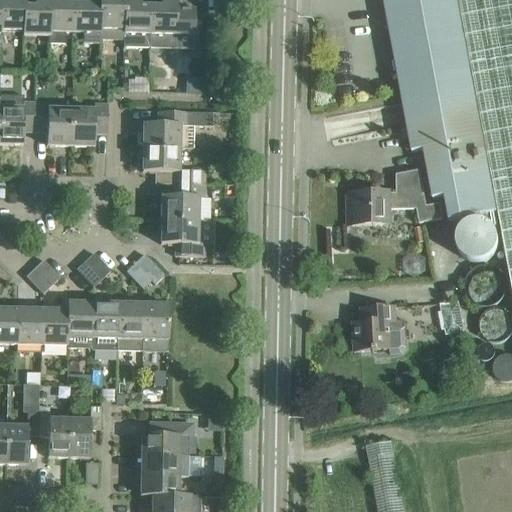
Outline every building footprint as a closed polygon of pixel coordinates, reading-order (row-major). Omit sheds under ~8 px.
[(0,4),(0,32),(23,33),(23,37),(24,0),(9,0),(9,5),(0,4)] [(25,0),(24,0),(23,37),(48,38),(48,46),(49,46),(49,0),(48,0),(49,0),(37,0),(34,0),(34,9),(25,9),(25,0)] [(64,0),(49,0),(49,46),(65,46),(65,34),(74,34),(75,2),(74,2),(74,7),(64,6),(64,0)] [(75,2),(74,34),(83,35),(83,45),(99,45),(100,0),(84,0),(85,7),(75,7),(75,2)] [(100,0),(99,45),(102,45),(102,42),(123,42),(123,49),(124,49),(125,0),(110,0),(110,3),(101,3),(100,0)] [(125,0),(124,49),(149,50),(150,4),(150,8),(140,8),(140,0),(125,0)] [(150,4),(149,50),(155,50),(158,50),(175,50),(193,51),(194,11),(176,11),(175,0),(160,0),(160,9),(151,8),(151,4),(150,4)] [(449,223),(497,214),(457,0),(383,0),(412,153),(424,151),(433,200),(445,198),(449,223)] [(511,0),(457,0),(497,214),(511,293),(511,0)] [(23,134),(35,134),(35,105),(22,105),(22,98),(0,97),(0,146),(22,147),(23,134)] [(46,148),(70,148),(71,111),(48,111),(48,105),(35,105),(35,134),(47,134),(46,148)] [(94,112),(71,111),(70,148),(94,149),(94,135),(107,135),(107,107),(94,106),(94,112)] [(143,150),(179,151),(179,128),(211,128),(212,115),(158,114),(158,126),(143,126),(143,150)] [(179,151),(143,150),(142,174),(155,174),(155,186),(175,186),(204,187),(204,174),(179,173),(179,151)] [(396,195),(348,195),(348,227),(389,226),(389,211),(417,211),(419,225),(443,220),(440,205),(426,208),(420,172),(396,176),(396,195)] [(204,187),(175,186),(175,198),(161,198),(161,222),(198,223),(198,200),(204,200),(204,187)] [(161,222),(161,246),(175,246),(175,259),(204,259),(204,246),(197,246),(197,237),(204,238),(209,234),(209,226),(206,224),(206,223),(198,223),(161,222)] [(414,230),(417,245),(424,244),(422,229),(414,230)] [(94,255),(85,264),(102,281),(110,273),(94,255)] [(135,266),(151,283),(155,286),(164,277),(144,256),(135,266)] [(43,262),(35,270),(51,288),(60,279),(43,262)] [(93,289),(102,281),(85,264),(76,272),(93,289)] [(143,291),(151,283),(135,266),(126,274),(143,291)] [(1,270),(0,270),(0,287),(10,278),(1,270)] [(43,296),(51,288),(35,270),(26,279),(43,296)] [(441,304),(444,336),(465,333),(462,302),(441,304)] [(92,340),(93,305),(68,305),(67,313),(67,339),(67,347),(67,350),(91,351),(91,352),(92,352),(92,340)] [(92,352),(117,353),(118,306),(93,305),(92,340),(92,352)] [(143,306),(118,306),(117,353),(142,353),(143,306)] [(169,307),(143,306),(142,353),(168,354),(169,307)] [(373,354),(377,353),(377,352),(389,351),(389,356),(401,355),(406,350),(404,322),(396,322),(395,309),(360,311),(361,324),(352,325),(354,354),(373,352),(373,354)] [(17,312),(0,311),(0,345),(17,346),(17,312)] [(42,312),(17,312),(17,346),(42,347),(42,312)] [(67,347),(67,339),(67,313),(42,312),(42,347),(67,347)] [(466,353),(452,356),(457,378),(470,375),(466,353)] [(76,387),(76,377),(67,377),(67,387),(76,387)] [(436,377),(422,387),(434,403),(449,392),(436,377)] [(74,390),(70,394),(71,399),(76,400),(80,397),(78,392),(74,390)] [(90,422),(69,422),(68,460),(89,460),(90,432),(100,433),(101,409),(90,408),(90,422)] [(7,428),(6,466),(26,467),(27,439),(38,439),(38,415),(27,415),(27,429),(7,428)] [(49,415),(38,415),(38,439),(48,439),(48,459),(68,460),(69,422),(49,421),(49,415)] [(136,457),(188,458),(179,458),(179,438),(192,439),(192,426),(148,425),(148,437),(136,437),(136,446),(141,446),(141,457),(136,457)] [(366,448),(377,511),(405,511),(393,443),(366,448)] [(136,457),(135,477),(188,478),(188,458),(136,457)] [(214,466),(213,479),(221,479),(222,467),(214,466)] [(188,479),(188,478),(135,477),(135,486),(140,486),(140,497),(178,497),(178,479),(188,479)] [(221,479),(213,479),(213,492),(221,492),(221,479)] [(199,511),(199,498),(178,497),(140,497),(140,498),(147,498),(147,506),(151,506),(151,511),(199,511)]
